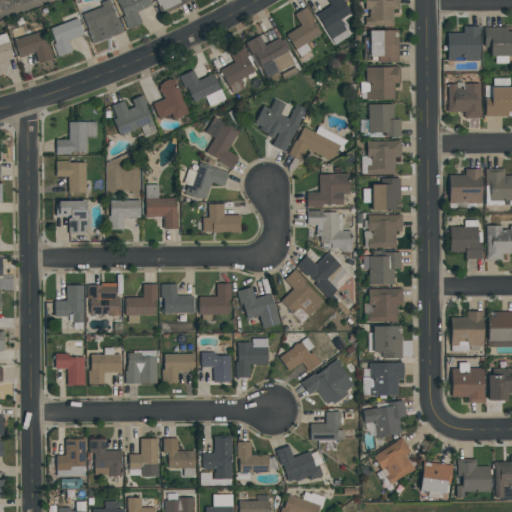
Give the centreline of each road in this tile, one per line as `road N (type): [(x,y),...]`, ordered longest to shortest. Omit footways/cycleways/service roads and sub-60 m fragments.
road 1 (residential): [(430,0),(429,410),(449,429)]
road 2 (residential): [(24,102),(30,511)]
road 3 (residential): [(26,259),(265,257),(275,231),(267,185)]
road 4 (residential): [(251,0),(137,60),(0,107)]
road 5 (residential): [(29,417),(262,417)]
